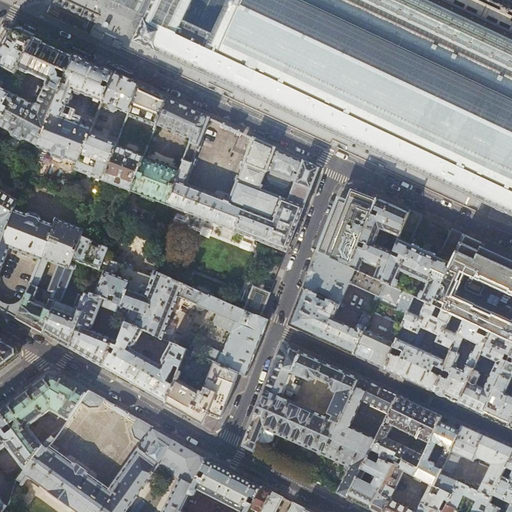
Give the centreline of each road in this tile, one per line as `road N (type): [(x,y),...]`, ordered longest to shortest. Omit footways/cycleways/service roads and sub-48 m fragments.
road 1 (residential): [(1,9),(336,164)]
road 2 (residential): [(511,439),(276,329)]
road 3 (residential): [(226,453),(52,350)]
road 4 (residential): [(336,164),(511,244)]
road 5 (residential): [(276,329),(336,164)]
road 6 (residential): [(226,453),(276,329)]
road 7 (residential): [(342,511),(226,453)]
